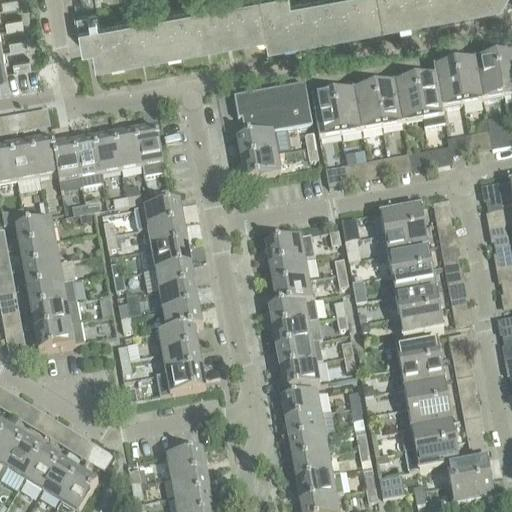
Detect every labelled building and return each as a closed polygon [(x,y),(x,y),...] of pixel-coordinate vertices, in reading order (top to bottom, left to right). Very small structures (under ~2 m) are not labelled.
[(4,9),(19,6),(17,0),(7,0),(2,1),(4,9)] [(301,0),(290,2),(289,0),(231,0),(89,26),(87,14),(76,15),(80,34),(79,34),(83,51),(93,50),(96,66),(266,35),(268,47),(500,4),(502,0),(301,0)] [(7,30),(23,27),(21,19),(6,21),(7,30)] [(11,50),(27,48),(25,39),(10,42),(11,50)] [(511,58),(495,62),(502,102),(511,100),(511,58)] [(15,71),(31,69),(29,61),(14,63),(15,71)] [(495,62),(475,66),(482,106),(502,102),(495,62)] [(475,66),(454,70),(461,110),(482,106),(475,66)] [(434,81),(440,114),(461,110),(454,70),(433,74),(434,81)] [(415,85),(422,125),(424,134),(443,130),(442,122),(440,114),(434,81),(415,85)] [(402,129),(422,125),(415,85),(394,89),(402,129)] [(394,89),(374,93),(381,133),(402,129),(394,89)] [(242,125),(245,143),(245,144),(273,139),(312,132),(304,90),(234,103),(238,126),(242,125)] [(374,93),(354,96),(361,137),(381,133),(374,93)] [(354,96),(333,100),(340,141),(361,137),(354,96)] [(319,145),(340,141),(333,100),(312,104),(319,145)] [(32,117),(26,119),(29,136),(36,135),(32,117)] [(23,138),(29,136),(26,119),(20,120),(23,138)] [(507,122),(487,126),(489,137),(492,155),(511,152),(511,151),(511,149),(509,131),(507,122)] [(135,138),(141,174),(143,184),(165,180),(156,134),(135,138)] [(135,138),(114,141),(121,177),(141,174),(135,138)] [(236,145),(240,167),(277,160),(273,139),(245,144),(245,143),(236,145)] [(303,141),(306,155),(316,153),(313,139),(303,141)] [(474,140),(467,141),(470,157),(477,155),(474,140)] [(114,141),(94,145),(100,181),(121,177),(114,141)] [(464,158),(470,157),(467,141),(461,142),(464,158)] [(52,144),(31,148),(38,184),(57,181),(52,152),(54,152),(52,144)] [(94,145),(73,149),(79,185),(100,181),(94,145)] [(31,148),(11,152),(18,188),(38,184),(31,148)] [(73,149),(54,152),(52,152),(57,181),(58,189),(79,185),(73,149)] [(0,191),(18,188),(11,152),(0,153),(0,191)] [(318,165),(316,153),(306,155),(308,167),(318,165)] [(433,156),(428,157),(430,172),(436,171),(433,156)] [(423,173),(430,172),(428,157),(421,158),(423,173)] [(281,180),(277,160),(240,167),(244,187),(281,180)] [(393,163),(387,164),(389,180),(396,179),(393,163)] [(382,181),(389,180),(387,164),(380,166),(382,181)] [(351,171),(346,172),(349,187),(354,186),(351,171)] [(342,189),(349,187),(346,172),(339,173),(342,189)] [(168,195),(154,198),(156,207),(169,205),(168,196),(168,195)] [(140,201),(126,203),(128,212),(141,210),(140,201)] [(126,203),(113,206),(114,215),(127,212),(128,212),(126,203)] [(486,208),(487,214),(503,211),(501,204),(486,208)] [(137,236),(148,234),(184,228),(180,207),(144,213),(133,215),(137,236)] [(98,209),(85,211),(86,220),(90,219),(94,219),(100,218),(98,209)] [(85,211),(72,213),(73,222),(80,221),(86,220),(85,211)] [(504,217),(503,211),(487,214),(489,220),(504,217)] [(381,219),(385,241),(425,233),(421,212),(381,219)] [(25,227),(24,214),(3,215),(4,228),(25,227)] [(86,220),(80,221),(81,229),(92,227),(90,219),(86,220)] [(342,224),(346,244),(361,241),(357,221),(342,224)] [(436,225),(438,231),(452,229),(450,223),(436,225)] [(15,234),(20,255),(55,249),(51,227),(15,234)] [(103,229),(105,242),(114,240),(112,228),(103,229)] [(148,234),(152,255),(187,249),(184,228),(148,234)] [(453,235),(452,229),(438,231),(439,238),(453,235)] [(385,241),(388,262),(428,254),(425,233),(385,241)] [(332,252),(342,251),(339,238),(330,239),(332,252)] [(117,254),(114,240),(105,242),(108,256),(117,254)] [(266,250),(270,272),(305,266),(315,264),(311,242),(266,250)] [(493,248),(495,255),(510,252),(509,245),(493,248)] [(20,255),(23,276),(59,269),(55,249),(20,255)] [(152,255),(155,276),(191,270),(187,249),(152,255)] [(511,259),(510,252),(495,255),(496,261),(511,259)] [(388,262),(392,282),(432,274),(428,254),(388,262)] [(444,266),(445,272),(459,270),(458,263),(444,266)] [(335,266),(337,281),(347,279),(344,265),(335,266)] [(270,272),(273,292),(308,286),(305,266),(270,272)] [(23,276),(27,296),(63,289),(59,269),(23,276)] [(110,270),(113,284),(122,282),(120,269),(110,270)] [(155,276),(159,296),(195,290),(191,270),(155,276)] [(460,276),(459,270),(445,272),(446,279),(460,276)] [(392,282),(396,302),(436,295),(432,274),(392,282)] [(0,281),(0,300),(15,298),(12,279),(0,281)] [(349,291),(347,279),(337,281),(340,292),(349,291)] [(124,295),(122,282),(113,284),(115,297),(124,295)] [(273,292),(277,312),(277,313),(305,308),(305,309),(312,307),(308,286),(273,292)] [(363,286),(352,288),(356,309),(367,307),(363,286)] [(27,296),(31,317),(76,309),(72,287),(63,289),(27,296)] [(511,287),(501,289),(502,296),(511,294),(511,287)] [(159,296),(163,316),(198,310),(195,290),(159,296)] [(396,302),(399,323),(439,315),(436,295),(396,302)] [(0,307),(16,304),(15,298),(0,300),(0,307)] [(109,302),(98,304),(102,324),(113,322),(113,321),(112,315),(109,302)] [(451,307),(452,313),(466,311),(465,305),(451,307)] [(270,313),(273,335),(308,328),(318,326),(314,307),(312,307),(305,309),(305,308),(277,313),(277,312),(270,313)] [(334,309),(336,323),(346,321),(343,308),(334,309)] [(31,317),(35,337),(80,329),(76,309),(31,317)] [(118,312),(120,324),(129,322),(127,310),(118,312)] [(163,316),(166,337),(166,338),(194,333),(202,332),(198,310),(163,316)] [(468,317),(466,311),(452,313),(453,319),(468,317)] [(443,336),(439,315),(399,323),(403,343),(443,336)] [(346,321),(336,323),(338,336),(348,334),(346,321)] [(132,336),(129,322),(120,324),(123,338),(132,336)] [(273,335),(277,355),(312,349),(308,328),(273,335)] [(368,328),(360,330),(362,338),(370,336),(368,328)] [(84,349),(80,329),(35,337),(39,358),(84,349)] [(4,335),(5,342),(23,339),(21,332),(4,335)] [(159,338),(162,360),(198,353),(194,333),(166,338),(166,337),(159,338)] [(24,345),(23,339),(5,342),(6,348),(24,345)] [(511,339),(502,341),(504,347),(511,345),(511,339)] [(397,352),(400,374),(441,367),(437,345),(397,352)] [(342,350),(345,363),(354,362),(351,348),(342,350)] [(277,355),(281,375),(315,369),(312,349),(277,355)] [(117,354),(119,367),(128,366),(126,352),(117,354)] [(162,360),(166,380),(201,374),(198,353),(162,360)] [(452,359),(453,365),(468,362),(467,356),(452,359)] [(356,375),(354,362),(345,363),(347,376),(356,375)] [(469,369),(468,362),(453,365),(454,371),(469,369)] [(131,379),(128,366),(119,367),(121,381),(131,379)] [(400,374),(404,395),(444,387),(441,367),(400,374)] [(319,390),(315,369),(281,375),(284,396),(319,390)] [(361,379),(369,379),(368,370),(360,371),(361,379)] [(205,395),(201,374),(166,380),(156,382),(160,403),(205,395)] [(404,395),(408,415),(448,408),(444,387),(404,395)] [(372,390),(362,392),(364,402),(374,400),(372,390)] [(127,409),(136,407),(133,394),(124,395),(127,409)] [(460,400),(461,406),(475,403),(474,397),(460,400)] [(282,405),(285,427),(321,420),(317,398),(282,405)] [(349,400),(352,414),(361,413),(358,399),(349,400)] [(10,418),(15,422),(25,406),(20,403),(10,418)] [(476,410),(475,403),(461,406),(462,412),(476,410)] [(31,410),(25,406),(15,422),(21,425),(31,410)] [(408,415),(411,436),(451,429),(448,408),(408,415)] [(363,425),(361,413),(352,414),(354,427),(363,425)] [(285,427),(289,447),(325,441),(321,420),(285,427)] [(0,445),(10,431),(0,424),(0,445)] [(45,440),(51,444),(60,429),(54,425),(45,440)] [(65,432),(60,429),(51,444),(56,447),(65,432)] [(401,438),(405,458),(455,449),(451,429),(411,436),(401,438)] [(0,484),(7,473),(26,441),(10,431),(0,445),(0,484)] [(379,433),(370,435),(371,442),(381,440),(379,433)] [(467,441),(468,447),(483,444),(482,438),(467,441)] [(356,441),(359,456),(368,454),(365,439),(356,441)] [(7,473),(26,484),(45,453),(26,441),(7,473)] [(289,447),(293,467),(328,461),(325,441),(289,447)] [(484,450),(483,444),(468,447),(469,453),(484,450)] [(80,462),(86,466),(95,451),(90,447),(80,462)] [(419,477),(447,472),(447,471),(459,469),(458,468),(455,449),(405,458),(408,479),(419,477)] [(91,470),(101,454),(95,451),(86,466),(91,470)] [(63,465),(45,453),(26,484),(44,496),(63,465)] [(370,465),(368,454),(359,456),(361,467),(370,465)] [(167,463),(171,484),(207,477),(203,456),(167,463)] [(293,467),(296,488),(332,482),(328,461),(293,467)] [(387,461),(375,463),(376,471),(388,469),(387,461)] [(447,471),(447,472),(451,492),(490,484),(487,463),(458,468),(459,469),(447,471)] [(82,476),(63,465),(44,496),(62,507),(82,476)] [(129,477),(131,491),(141,490),(138,475),(129,477)] [(80,511),(97,486),(82,476),(62,507),(69,511),(80,511)] [(171,484),(174,504),(210,497),(207,477),(171,484)] [(300,508),(336,502),(343,501),(339,480),(332,482),(296,488),(300,508)] [(364,482),(366,496),(375,495),(373,481),(364,482)] [(389,483),(378,485),(382,505),(383,504),(393,502),(389,483)] [(412,485),(414,498),(425,496),(422,483),(412,485)] [(459,511),(494,506),(490,484),(451,492),(454,511),(459,511)] [(143,502),(141,490),(131,491),(133,504),(143,502)] [(377,507),(375,495),(366,496),(368,509),(377,507)] [(427,508),(425,496),(414,498),(416,510),(427,508)] [(174,504),(175,511),(212,511),(210,497),(174,504)] [(337,511),(336,502),(300,508),(300,511),(337,511)]
